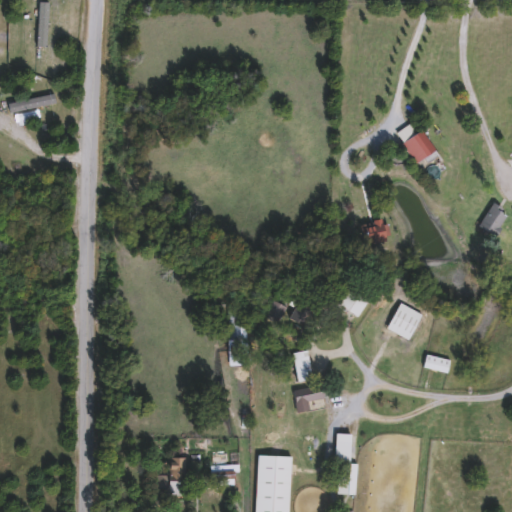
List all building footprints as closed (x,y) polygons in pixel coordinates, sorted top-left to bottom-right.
[(51,95),(53,105),(5,114),(3,104),(51,95)] [(391,136),(410,121),(432,149),(413,164),(391,136)] [(506,214),(492,238),(475,228),(489,204),(506,214)] [(382,223),(382,244),(360,244),(360,223),(382,223)] [(336,304),(347,288),(366,301),(355,318),(336,304)] [(285,309),(275,326),(261,318),(271,301),(285,309)] [(419,316),(405,341),(383,328),(398,303),(419,316)] [(226,312),(242,312),(242,366),(226,366),(226,312)] [(290,352),(306,351),(308,381),(291,382),(290,352)] [(444,374),(419,367),(423,354),(448,361),(444,374)] [(351,494),(336,493),(337,464),(331,464),(332,434),(347,434),(346,465),(352,465),(351,494)] [(251,511),(253,456),(289,457),(286,511),(251,511)] [(163,498),(163,489),(151,489),(151,475),(165,474),(165,458),(183,458),(184,498),(163,498)] [(234,465),(234,486),(208,486),(208,466),(234,465)]
